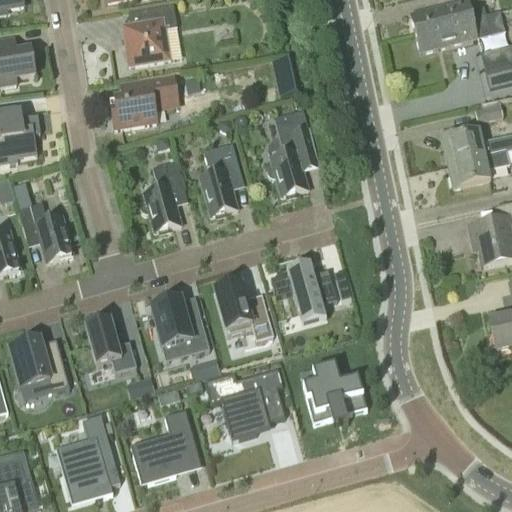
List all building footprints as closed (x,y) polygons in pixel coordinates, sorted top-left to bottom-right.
[(6,15),(23,12),(21,0),(0,0),(0,19),(6,18),(6,15)] [(476,9),(469,11),(467,5),(409,19),(413,37),(478,21),(485,19),(483,11),(476,12),(476,9)] [(164,34),(176,32),(173,10),(143,15),(145,27),(121,31),(128,72),(169,65),(164,34)] [(485,19),(478,21),(413,37),(419,58),(491,40),(485,19)] [(15,84),(35,81),(30,55),(5,59),(2,45),(0,45),(0,92),(16,90),(15,84)] [(511,49),(480,57),(489,93),(511,87),(511,49)] [(271,67),(279,102),(297,98),(289,63),(271,67)] [(174,108),(177,104),(173,82),(140,88),(142,100),(109,106),(114,135),(156,128),(154,114),(156,114),(160,112),(174,108)] [(185,85),(187,98),(199,96),(197,83),(185,85)] [(502,123),(499,110),(481,114),(473,115),(476,128),(502,123)] [(280,203),(308,195),(303,177),(300,167),(316,162),(309,134),(308,134),(303,116),(273,124),(274,126),(275,126),(280,142),(278,143),(275,144),(273,147),(270,150),(269,153),(268,157),(269,161),(269,164),(272,172),(269,174),(267,177),(268,180),(269,183),(272,184),(275,184),(280,203)] [(33,141),(40,140),(37,124),(19,127),(18,120),(0,123),(0,170),(17,168),(17,165),(36,161),(33,141)] [(232,135),(229,123),(217,127),(219,134),(225,137),(232,135)] [(479,137),(466,140),(465,132),(439,137),(447,170),(506,157),(503,143),(481,148),(479,137)] [(169,152),(166,141),(155,144),(158,155),(169,152)] [(232,150),(203,158),(207,172),(212,171),(214,180),(199,184),(210,223),(237,215),(229,186),(241,183),(232,150)] [(506,157),(447,170),(452,194),(490,186),(487,175),(509,170),(506,157)] [(142,200),(145,208),(143,208),(142,209),(142,210),(141,211),(140,212),(140,213),(140,214),(140,215),(141,216),(141,218),(142,218),(143,219),(144,219),(145,220),(147,220),(148,220),(153,238),(181,231),(173,202),(185,199),(176,167),(152,174),(158,195),(142,200)] [(0,186),(0,204),(1,207),(16,202),(9,183),(0,186)] [(511,226),(511,207),(494,211),(497,225),(468,231),(472,248),(477,247),(483,272),(511,265),(511,248),(507,227),(511,226)] [(73,261),(62,222),(46,227),(41,209),(18,216),(25,244),(37,240),(45,269),(73,261)] [(0,281),(20,276),(9,237),(0,239),(0,281)] [(292,299),(297,318),(301,332),(326,326),(322,311),(336,307),(329,281),(314,285),(310,270),(275,279),(277,283),(270,285),(275,303),(292,299)] [(333,280),(340,306),(349,303),(342,277),(333,280)] [(240,290),(214,297),(227,343),(252,337),(255,349),(272,344),(262,307),(246,311),(240,290)] [(188,331),(181,305),(150,314),(161,355),(190,347),(194,360),(209,356),(201,327),(188,331)] [(511,321),(490,327),(496,358),(511,354),(511,321)] [(85,332),(96,373),(111,368),(114,380),(136,374),(129,349),(117,352),(110,325),(85,332)] [(51,399),(69,394),(56,346),(40,351),(39,345),(10,353),(21,394),(48,386),(51,399)] [(220,381),(216,365),(203,369),(208,384),(220,381)] [(233,381),(203,389),(210,411),(220,408),(231,447),(256,440),(254,432),(284,424),(275,395),(281,393),(276,376),(235,388),(233,381)] [(357,383),(340,388),(336,389),(332,376),(314,381),(316,388),(302,392),(313,431),(331,425),(333,431),(348,427),(346,421),(366,416),(357,383)] [(154,399),(150,383),(139,387),(143,402),(154,399)] [(200,390),(187,393),(190,402),(203,398),(200,390)] [(177,397),(157,403),(160,412),(179,406),(177,397)] [(175,481),(174,475),(199,468),(185,417),(164,423),(169,441),(143,448),(145,456),(132,459),(140,487),(146,486),(147,489),(175,481)] [(94,501),(95,505),(112,500),(110,492),(120,490),(105,439),(102,429),(100,422),(81,428),(87,447),(80,449),(80,451),(59,457),(67,484),(64,485),(70,508),(94,501)] [(102,429),(105,439),(112,437),(109,427),(102,429)] [(36,511),(30,487),(26,488),(20,468),(0,472),(0,511),(36,511)]
